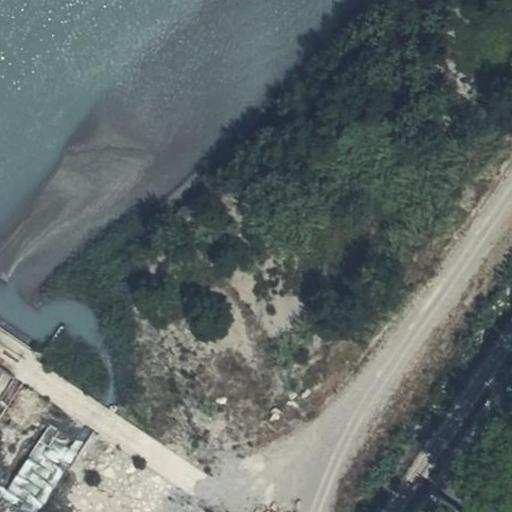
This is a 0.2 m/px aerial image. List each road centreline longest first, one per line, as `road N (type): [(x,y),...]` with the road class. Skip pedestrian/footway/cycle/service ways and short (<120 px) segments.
road 1 (track): [(511,221),(313,511)]
road 2 (primary): [(511,395),(433,511)]
